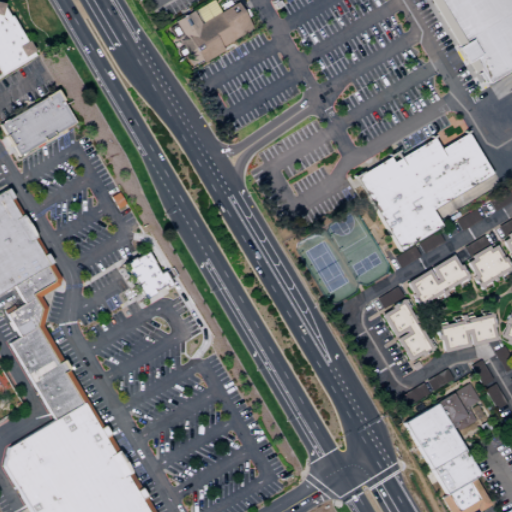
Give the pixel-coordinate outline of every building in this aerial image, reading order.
[(511,0),(511,66),(485,83),(476,67),(470,71),(426,0),(511,0)] [(0,4),(1,5),(32,56),(0,74),(0,4)] [(229,5),(247,35),(194,66),(176,35),(229,5)] [(0,132),(0,127),(50,100),(66,129),(16,161),(0,132)] [(356,185),(425,146),(436,164),(466,145),(484,177),(430,209),(433,217),(393,239),(356,185)] [(148,511),(36,329),(39,311),(32,299),(54,287),(1,194),(0,194),(0,299),(18,291),(22,306),(1,318),(14,341),(6,347),(52,419),(11,449),(6,465),(31,511),(148,511)] [(458,231),(478,219),(472,209),(452,222),(458,231)] [(500,241),(511,266),(511,265),(511,218),(496,226),(503,240),(500,241)] [(487,249),(481,237),(461,247),(468,261),(464,263),(474,283),(505,268),(493,246),(487,249)] [(402,281),(414,305),(463,281),(451,257),(402,281)] [(121,274),(141,259),(162,295),(142,308),(121,274)] [(374,299),(380,309),(399,298),(393,288),(374,299)] [(404,363),(428,351),(402,301),(378,313),(404,363)] [(511,313),(508,311),(495,339),(511,347),(511,313)] [(434,326),(438,351),(492,341),(488,316),(434,326)] [(478,389),(489,384),(479,360),(468,365),(478,389)] [(400,421),(441,496),(437,499),(443,511),(473,511),(485,505),(471,479),(475,476),(451,432),(473,420),(466,407),(476,401),(467,385),(400,421)] [(482,390),(493,409),(502,404),(491,385),(482,390)]
